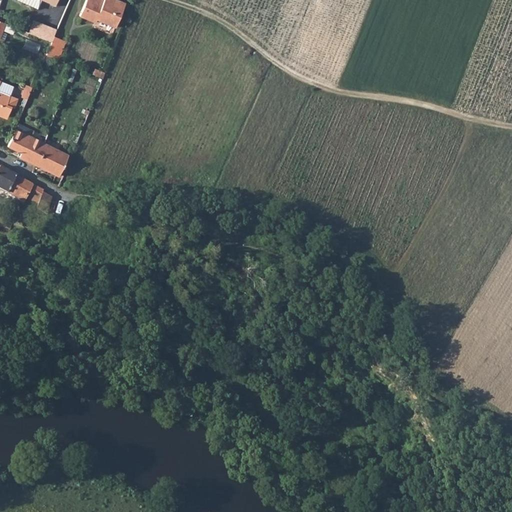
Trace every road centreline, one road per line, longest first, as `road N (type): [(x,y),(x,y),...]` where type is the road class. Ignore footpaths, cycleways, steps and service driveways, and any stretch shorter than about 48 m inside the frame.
road 1 (track): [(162,0),(233,26),(277,66),(318,87),(511,128)]
road 2 (track): [(472,119),(458,162),(375,300)]
